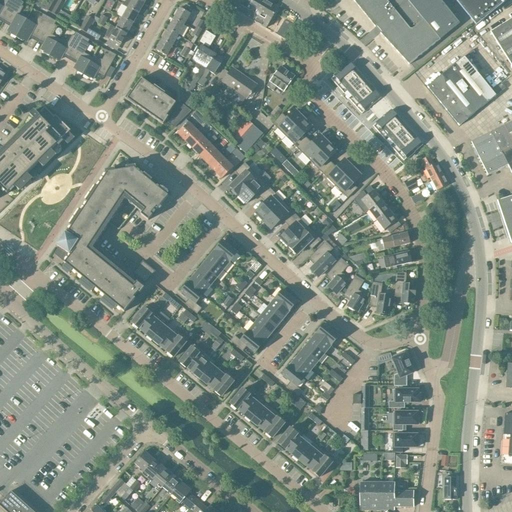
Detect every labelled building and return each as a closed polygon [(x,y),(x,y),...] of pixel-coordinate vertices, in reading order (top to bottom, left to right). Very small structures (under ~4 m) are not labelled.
[(0,18),(4,21),(15,0),(6,0),(3,7),(0,5),(0,18)] [(11,35),(17,38),(26,20),(18,16),(23,7),(21,6),(23,3),(18,0),(15,0),(4,21),(12,25),(8,31),(12,33),(11,35)] [(50,13),(58,1),(56,0),(50,0),(45,10),(50,13)] [(105,5),(104,8),(111,12),(115,4),(108,0),(105,5)] [(136,0),(126,0),(123,6),(127,8),(128,9),(138,14),(144,4),(136,0)] [(224,0),(223,3),(237,12),(243,2),(240,0),(224,0)] [(262,0),(243,0),(243,2),(257,10),(262,0)] [(262,0),(257,10),(271,18),(277,8),(263,0),(262,0)] [(355,0),(354,1),(375,27),(377,26),(382,32),(381,33),(410,65),(460,24),(440,0),(355,0)] [(454,0),(475,25),(506,0),(454,0)] [(64,4),(58,1),(50,13),(56,17),(64,4)] [(237,12),(251,20),(257,10),(243,2),(237,12)] [(179,8),(173,19),(183,25),(187,19),(190,13),(192,9),(185,5),(182,10),(179,8)] [(127,8),(121,19),(132,25),(138,14),(127,8)] [(257,10),(251,20),(265,28),(271,18),(257,10)] [(99,11),(96,17),(102,20),(106,14),(99,11)] [(30,35),(37,40),(49,18),(43,14),(41,17),(39,16),(34,25),(26,20),(17,38),(22,41),(23,40),(26,42),(30,35)] [(90,19),(87,17),(79,30),(86,33),(93,20),(90,19)] [(44,53),(50,56),(59,39),(51,34),(56,26),(54,25),(56,21),(49,18),(37,40),(45,44),(41,50),(45,52),(44,53)] [(511,18),(490,32),(511,66),(511,18)] [(121,19),(115,29),(126,35),(132,25),(121,19)] [(173,19),(167,29),(177,35),(183,25),(173,19)] [(194,31),(199,34),(206,23),(199,19),(195,25),(197,26),(194,31)] [(99,40),(103,33),(90,26),(86,33),(99,40)] [(104,36),(109,39),(120,46),(126,35),(115,29),(110,26),(104,36)] [(283,26),(278,34),(285,38),(290,30),(283,26)] [(167,29),(161,40),(171,46),(177,35),(167,29)] [(206,31),(200,42),(209,47),(216,36),(206,31)] [(63,54),(70,58),(83,36),(76,33),(74,36),(72,35),(67,44),(59,39),(50,56),(55,59),(56,58),(59,60),(63,54)] [(77,72),(83,75),(93,58),(84,53),(89,44),(88,43),(89,40),(83,36),(70,58),(74,60),(78,62),(74,69),(78,71),(77,72)] [(171,46),(161,40),(155,51),(166,56),(171,46)] [(183,101),(197,83),(199,79),(202,75),(201,75),(214,55),(201,47),(191,61),(201,68),(198,73),(188,87),(190,88),(189,88),(187,87),(189,83),(182,78),(181,99),(183,101)] [(184,47),(182,52),(191,57),(194,52),(184,47)] [(93,58),(83,75),(88,78),(89,77),(93,79),(96,73),(104,77),(116,55),(109,51),(107,54),(105,53),(101,62),(93,58)] [(191,57),(182,52),(179,55),(189,61),(191,57)] [(202,75),(199,79),(197,83),(202,87),(207,80),(205,79),(205,78),(209,72),(213,75),(222,60),(214,55),(201,75),(202,75)] [(464,57),(427,87),(459,126),(496,96),(464,57)] [(341,70),(331,80),(362,114),(380,98),(349,63),(341,70)] [(280,67),(276,72),(269,82),(270,83),(268,87),(272,91),(275,87),(283,93),(294,78),(280,67)] [(232,68),(229,72),(222,83),(246,100),(256,85),(232,68)] [(144,111),(159,90),(154,86),(153,87),(141,79),(132,91),(130,90),(125,98),(136,107),(136,106),(144,111)] [(501,84),(493,90),(497,95),(505,88),(501,84)] [(159,90),(144,111),(163,125),(168,117),(167,116),(176,103),(163,94),(164,93),(159,90)] [(192,94),(184,103),(192,110),(200,100),(192,94)] [(190,111),(181,104),(168,123),(174,127),(190,111)] [(274,111),(267,118),(272,122),(282,111),(277,106),(274,111)] [(0,187),(7,194),(15,187),(18,190),(19,191),(19,190),(31,179),(31,178),(27,174),(38,163),(42,167),(43,167),(54,155),(55,155),(54,154),(51,151),(62,139),(66,143),(67,143),(72,137),(73,137),(69,133),(70,131),(55,116),(54,117),(45,108),(38,115),(34,111),(29,115),(33,119),(0,152),(0,187)] [(282,113),(272,123),(285,137),(304,118),(300,114),(299,115),(295,110),(287,118),(282,113)] [(391,110),(373,127),(403,161),(416,150),(422,145),(391,110)] [(200,125),(205,121),(200,116),(196,121),(200,125)] [(304,118),(285,137),(297,149),(307,139),(304,135),(311,127),(307,123),(308,122),(304,118)] [(210,126),(205,121),(200,125),(205,130),(210,126)] [(511,122),(471,143),(487,176),(507,166),(511,175),(511,122)] [(184,142),(195,130),(188,123),(177,134),(184,142)] [(253,125),(236,145),(245,153),(263,134),(253,125)] [(184,142),(192,149),(203,138),(195,130),(184,142)] [(297,149),(310,161),(329,142),(325,138),(324,139),(319,135),(311,143),(307,139),(297,149)] [(203,138),(192,149),(192,150),(196,154),(199,157),(210,145),(216,140),(213,136),(207,142),(203,138)] [(329,142),(310,161),(322,174),(332,164),(328,160),(336,152),(332,147),(333,146),(329,142)] [(199,157),(206,164),(218,153),(210,145),(199,157)] [(231,145),(226,149),(231,154),(235,149),(231,145)] [(235,150),(232,153),(236,157),(240,153),(237,149),(235,150)] [(206,164),(214,172),(225,160),(218,153),(206,164)] [(284,156),(278,161),(281,165),(287,159),(284,156)] [(425,171),(434,166),(432,161),(435,160),(433,156),(421,162),(425,171)] [(233,168),(225,160),(214,172),(222,179),(233,168)] [(286,160),(282,165),(287,171),(292,166),(286,160)] [(322,174),(334,186),(353,167),(349,163),(348,164),(344,160),(336,167),(332,164),(322,174)] [(230,187),(238,195),(258,176),(245,163),(235,172),(240,177),(230,187)] [(425,171),(431,181),(443,175),(437,165),(434,166),(425,171)] [(135,170),(135,166),(126,168),(126,170),(114,171),(114,170),(105,171),(106,174),(97,187),(95,186),(86,201),(87,202),(81,211),(80,210),(70,225),(71,226),(68,232),(69,232),(68,234),(65,233),(56,245),(59,248),(56,253),(66,261),(64,263),(66,265),(63,269),(69,274),(73,270),(83,278),(80,282),(92,292),(95,288),(105,297),(102,300),(114,310),(117,306),(124,312),(135,299),(133,297),(137,292),(139,293),(144,288),(137,282),(135,284),(133,282),(134,282),(133,282),(129,279),(130,279),(129,278),(129,279),(125,276),(126,275),(125,275),(126,274),(123,272),(123,273),(122,273),(118,270),(119,270),(118,269),(118,270),(114,266),(113,265),(114,265),(112,263),(112,264),(111,263),(111,264),(107,261),(107,260),(103,257),(103,256),(102,255),(101,255),(100,255),(96,252),(97,252),(96,251),(97,250),(93,247),(96,243),(97,243),(99,240),(98,240),(98,239),(101,235),(104,231),(104,230),(105,231),(107,228),(106,228),(106,227),(109,223),(111,219),(112,219),(112,218),(113,219),(115,216),(114,216),(114,215),(117,211),(119,207),(120,207),(120,206),(121,207),(123,204),(122,204),(122,203),(124,199),(125,199),(128,202),(129,203),(128,203),(131,205),(132,205),(136,208),(140,211),(140,212),(141,214),(141,215),(148,221),(152,215),(151,214),(155,209),(157,210),(168,196),(166,195),(168,193),(161,188),(159,189),(150,182),(151,180),(144,174),(143,176),(135,170)] [(353,167),(335,186),(347,199),(357,189),(353,184),(361,176),(356,172),(357,171),(353,167)] [(403,182),(412,177),(410,173),(401,179),(403,182)] [(443,175),(431,181),(437,192),(449,186),(443,175)] [(256,194),(261,198),(270,189),(258,176),(238,195),(246,204),(256,194)] [(285,176),(281,180),(284,184),(289,180),(285,176)] [(409,192),(418,187),(415,180),(405,185),(409,192)] [(308,181),(303,186),(307,189),(311,185),(308,181)] [(355,199),(354,200),(364,213),(368,211),(381,201),(374,191),(373,191),(370,187),(357,196),(355,199)] [(283,202),(270,189),(261,198),(265,202),(255,212),(258,216),(258,217),(263,222),(283,202)] [(425,200),(425,199),(422,195),(413,200),(416,205),(425,200)] [(511,196),(499,201),(494,203),(509,245),(511,244),(511,196)] [(389,210),(381,201),(368,211),(376,221),(389,210)] [(282,219),(286,224),(295,215),(283,202),(263,222),(267,226),(268,226),(271,229),(282,219)] [(389,210),(376,221),(384,231),(386,229),(389,233),(400,225),(396,221),(396,220),(389,210)] [(280,238),(288,247),(308,228),(295,215),(286,224),(290,228),(280,238)] [(351,225),(346,228),(348,234),(354,231),(351,225)] [(321,241),(308,228),(288,247),(297,255),(307,245),(312,250),(321,241)] [(340,233),(336,238),(339,241),(344,237),(340,233)] [(406,233),(381,239),(375,241),(377,247),(378,247),(379,251),(394,247),(409,244),(406,233)] [(215,249),(230,262),(237,253),(223,241),(219,245),(219,244),(215,249)] [(325,243),(310,257),(316,264),(310,269),(318,277),(335,261),(328,254),(332,250),(325,243)] [(410,263),(408,252),(407,248),(397,251),(397,254),(383,258),(385,268),(410,263)] [(211,255),(209,258),(223,270),(230,262),(215,249),(211,254),(211,255)] [(349,258),(354,263),(366,260),(365,259),(364,253),(349,258)] [(205,261),(201,266),(216,278),(223,270),(209,258),(206,261),(205,261)] [(348,265),(341,259),(326,275),(333,281),(328,287),(336,294),(349,280),(341,274),(348,265)] [(143,262),(133,273),(145,283),(155,271),(143,262)] [(198,271),(195,275),(209,287),(216,278),(201,266),(197,271),(198,271)] [(367,279),(373,277),(380,276),(379,269),(365,272),(367,279)] [(245,274),(251,279),(254,275),(249,270),(245,274)] [(403,295),(402,303),(413,304),(413,296),(414,296),(415,288),(414,287),(414,285),(405,284),(406,273),(396,272),(394,294),(403,295)] [(191,278),(187,282),(202,295),(209,287),(195,275),(192,278),(191,278)] [(364,281),(355,276),(344,295),(352,299),(347,306),(357,312),(367,296),(358,291),(364,281)] [(372,282),(369,304),(378,306),(377,313),(387,315),(390,296),(380,295),(382,284),(379,283),(380,276),(373,277),(373,282),(372,282)] [(257,277),(254,281),(260,286),(263,282),(257,277)] [(238,283),(244,287),(247,283),(242,279),(238,283)] [(202,295),(187,282),(183,287),(184,288),(181,291),(189,298),(185,303),(197,313),(201,308),(195,303),(202,295)] [(244,287),(238,283),(235,286),(241,291),(244,287)] [(247,290),(253,295),(256,291),(250,286),(247,290)] [(253,295),(247,290),(244,294),(249,298),(253,295)] [(275,299),(290,311),(294,306),(293,306),(297,302),(282,290),(275,299)] [(167,302),(170,298),(165,293),(162,297),(167,302)] [(225,299),(230,304),(233,300),(228,295),(225,299)] [(170,298),(167,302),(173,306),(176,302),(170,298)] [(230,304),(225,299),(222,303),(227,307),(230,304)] [(275,299),(268,307),(282,319),(285,316),(286,316),(290,311),(275,299)] [(233,307),(239,311),(242,307),(236,302),(233,307)] [(155,317),(157,314),(147,305),(132,323),(139,329),(139,328),(143,331),(155,317)] [(239,311),(233,307),(230,310),(236,315),(239,311)] [(268,307),(261,316),(276,328),(280,323),(280,322),(282,319),(268,307)] [(188,318),(191,315),(185,310),(182,314),(188,318)] [(191,315),(188,318),(193,323),(196,319),(191,315)] [(261,316),(254,324),(269,336),(272,332),(272,333),(276,328),(261,316)] [(146,335),(152,341),(165,325),(155,317),(143,331),(146,334),(146,335)] [(254,324),(247,332),(262,345),(267,340),(266,339),(269,336),(254,324)] [(320,328),(316,333),(331,345),(338,336),(324,324),(321,328),(320,328)] [(160,345),(163,348),(175,334),(165,325),(152,341),(159,346),(160,345)] [(175,334),(163,348),(167,351),(166,352),(173,358),(188,340),(177,331),(175,334)] [(262,345),(247,332),(241,340),(234,336),(230,341),(242,351),(247,346),(255,353),(258,349),(262,345)] [(215,341),(218,337),(213,333),(209,337),(215,341)] [(313,338),(310,342),(324,353),(331,345),(316,333),(312,338),(313,338)] [(218,337),(215,341),(220,345),(223,341),(218,337)] [(306,345),(302,349),(317,362),(324,353),(310,342),(307,345),(306,345)] [(187,368),(190,371),(202,356),(192,348),(179,363),(186,368),(187,368)] [(235,358),(239,354),(233,349),(230,353),(235,358)] [(299,355),(296,358),(310,370),(317,362),(302,349),(298,354),(299,355)] [(346,360),(349,357),(344,352),(341,356),(346,360)] [(202,356),(190,371),(194,374),(193,374),(200,380),(212,365),(215,362),(205,353),(202,356)] [(239,354),(235,358),(241,362),(244,358),(239,354)] [(394,358),(392,359),(398,374),(394,376),(394,386),(406,386),(406,376),(412,374),(410,367),(411,367),(408,362),(404,354),(402,355),(402,354),(394,357),(394,358)] [(355,361),(349,357),(346,360),(352,365),(355,361)] [(292,361),(289,366),(304,378),(310,370),(296,358),(293,362),(292,361)] [(207,384),(211,387),(223,373),(222,373),(212,365),(200,380),(207,385),(207,384)] [(304,378),(289,366),(285,371),(282,375),(291,382),(287,388),(299,398),(304,393),(297,387),(304,378)] [(223,373),(211,387),(214,390),(214,391),(221,397),(236,379),(225,370),(222,373),(223,373)] [(334,378),(337,375),(331,370),(328,374),(334,378)] [(266,382),(269,379),(264,374),(261,378),(266,382)] [(343,379),(337,375),(334,378),(339,383),(343,379)] [(274,383),(269,379),(266,382),(271,387),(274,383)] [(237,409),(241,412),(253,398),(242,389),(230,404),(237,410),(237,409)] [(389,409),(405,409),(405,403),(410,403),(420,403),(420,395),(418,395),(418,390),(393,390),(393,402),(389,402),(389,409)] [(281,395),(286,399),(289,395),(284,391),(281,395)] [(325,392),(322,396),(327,401),(330,397),(325,392)] [(289,395),(286,399),(292,404),(295,400),(289,395)] [(353,395),(353,404),(361,404),(361,395),(353,395)] [(244,416),(251,421),(263,406),(253,398),(241,412),(245,415),(244,416)] [(263,406),(251,421),(257,427),(258,426),(261,429),(273,415),(276,412),(266,403),(263,406)] [(273,415),(261,429),(265,432),(265,433),(272,438),(284,423),(286,420),(276,412),(273,415)] [(313,422),(316,418),(311,413),(308,417),(313,422)] [(403,425),(419,425),(419,417),(417,417),(417,413),(393,413),(393,431),(403,431),(403,425)] [(502,420),(499,465),(511,465),(511,414),(504,414),(503,420),(502,420)] [(316,418),(313,422),(319,426),(322,422),(316,418)] [(290,428),(278,443),(285,449),(289,451),(300,437),(303,434),(292,425),(290,428)] [(337,435),(332,430),(328,434),(334,438),(337,435)] [(344,435),(341,438),(341,439),(346,443),(349,440),(344,435)] [(418,435),(393,435),(392,453),(402,453),(402,448),(418,449),(418,446),(419,446),(419,437),(418,437),(418,435)] [(292,455),(298,460),(311,446),(300,437),(289,451),(292,454),(292,455)] [(311,446),(298,460),(305,466),(306,465),(309,468),(323,451),(313,443),(311,446)] [(323,451),(309,468),(313,471),(312,472),(319,478),(332,463),(334,459),(323,451)] [(145,452),(134,464),(143,472),(154,460),(145,452)] [(396,455),(396,468),(404,468),(404,464),(406,464),(407,456),(396,455)] [(449,456),(446,456),(442,455),(441,465),(448,466),(449,456)] [(144,472),(142,474),(151,482),(153,480),(163,467),(154,460),(143,472),(144,472)] [(163,467),(153,480),(162,488),(172,475),(163,467)] [(456,473),(444,473),(444,486),(444,500),(456,500),(456,486),(456,473)] [(172,475),(162,488),(171,495),(182,483),(172,475)] [(116,484),(126,493),(128,491),(130,489),(120,479),(116,484)] [(136,480),(130,488),(135,492),(141,485),(136,480)] [(182,483),(171,495),(181,503),(181,502),(189,493),(191,491),(182,483)] [(360,511),(382,510),(385,510),(385,511),(392,511),(391,510),(394,510),(394,507),(412,507),(412,491),(394,491),(394,483),(382,483),(360,483),(360,497),(360,511)] [(126,493),(116,484),(111,489),(121,498),(126,493)] [(126,493),(121,498),(126,502),(135,492),(130,488),(130,489),(128,491),(126,493)] [(0,506),(6,511),(21,511),(27,506),(11,492),(0,503),(0,506)] [(108,492),(102,499),(106,503),(113,496),(108,492)] [(189,493),(181,502),(186,506),(194,496),(189,493)] [(194,496),(186,506),(190,510),(198,500),(194,496)] [(198,500),(190,510),(192,511),(196,511),(203,504),(198,500)] [(145,502),(141,507),(146,511),(150,507),(145,502)]
